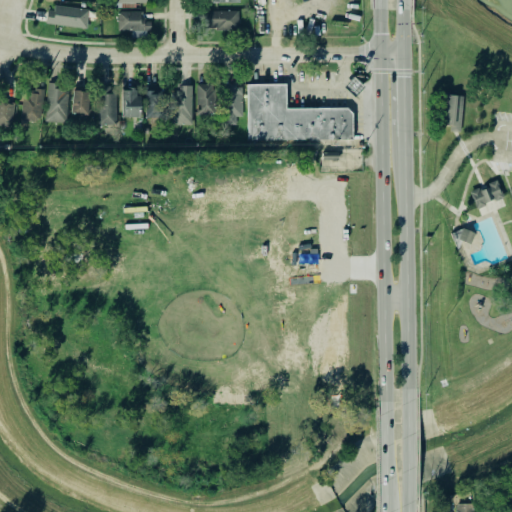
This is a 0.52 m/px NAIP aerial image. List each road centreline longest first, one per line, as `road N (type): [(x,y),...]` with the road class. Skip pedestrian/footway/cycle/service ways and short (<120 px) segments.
road 1 (secondary): [(381,0),(383,414)]
road 2 (residential): [(402,51),(114,53),(0,38)]
road 3 (secondary): [(404,404),(403,136)]
